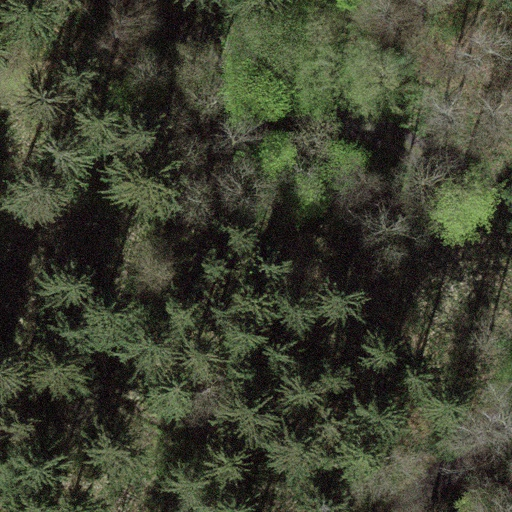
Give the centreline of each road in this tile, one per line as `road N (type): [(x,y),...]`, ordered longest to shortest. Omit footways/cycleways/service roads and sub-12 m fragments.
road 1 (track): [(86,0),(511,224)]
road 2 (track): [(388,511),(511,362)]
